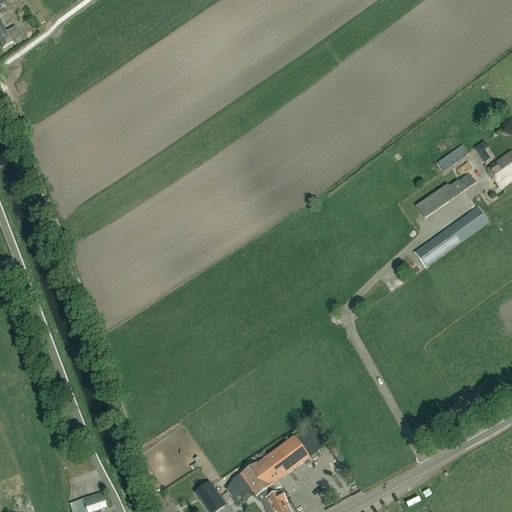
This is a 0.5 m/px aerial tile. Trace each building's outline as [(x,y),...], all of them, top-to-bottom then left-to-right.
[(0,44),(3,50),(22,39),(15,28),(6,33),(0,21),(0,44)] [(443,173),(468,155),(462,147),(437,164),(443,173)] [(511,154),(511,153),(486,172),(499,190),(511,180),(511,154)] [(424,220),(475,184),(469,175),(449,189),(448,186),(416,208),(424,220)] [(478,209),(425,246),(414,254),(425,269),(488,224),(478,209)] [(309,459),(294,439),(257,466),(255,464),(240,476),(260,503),(275,492),(272,487),(309,459)] [(98,489),(97,480),(93,480),(93,475),(87,476),(87,478),(72,479),(73,491),(98,489)] [(217,511),(225,507),(213,490),(202,499),(211,511),(217,511)] [(281,492),(276,495),(272,497),(273,499),(267,502),(272,511),(287,511),(284,506),(288,504),(281,492)] [(71,511),(104,511),(107,511),(102,494),(82,500),(83,501),(70,505),(71,511)]
